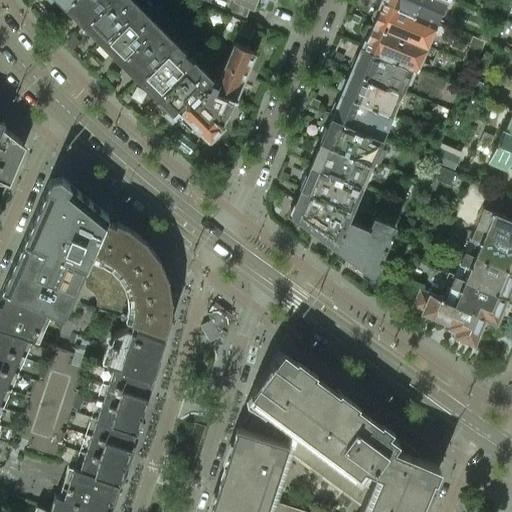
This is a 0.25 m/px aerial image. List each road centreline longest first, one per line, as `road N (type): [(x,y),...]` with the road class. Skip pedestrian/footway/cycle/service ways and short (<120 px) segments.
road 1 (residential): [(216,239),(137,511)]
road 2 (residential): [(325,0),(216,239)]
road 3 (tertiary): [(273,283),(476,428)]
road 4 (residential): [(187,511),(253,307),(273,283)]
road 5 (tertiary): [(64,110),(216,239)]
road 6 (residential): [(64,110),(0,249)]
